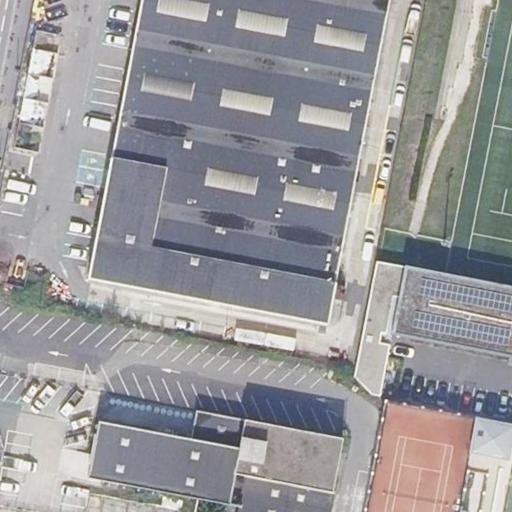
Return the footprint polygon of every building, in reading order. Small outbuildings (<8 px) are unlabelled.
[(387,0),(139,0),(86,281),(325,327),(387,0)] [(25,105),(24,121),(45,122),(46,106),(25,105)] [(511,287),(378,262),(372,294),(397,298),(390,337),(507,359),(511,360),(511,364),(511,287)] [(239,506),(237,511),(327,511),(341,441),(243,421),(195,412),(190,439),(110,424),(105,452),(232,476),(227,504),(239,506)] [(110,424),(99,422),(89,477),(227,504),(232,476),(105,452),(110,424)]
